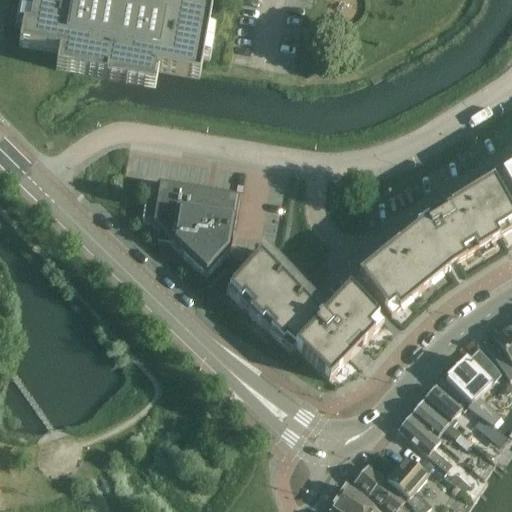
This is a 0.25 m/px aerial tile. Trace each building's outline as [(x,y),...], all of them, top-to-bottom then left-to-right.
[(171,0),(27,0),(27,3),(19,49),(42,53),(58,56),(56,72),(91,78),(147,89),(148,83),(150,72),(199,81),(199,79),(201,66),(208,27),(210,16),(211,13),(208,12),(177,7),(170,5),(171,1),(171,0)] [(511,196),(511,171),(501,179),(511,196)] [(456,268),(511,233),(511,216),(492,184),(451,209),(450,208),(420,226),(394,247),(395,249),(358,279),(391,320),(449,274),(456,268)] [(170,247),(205,282),(229,257),(239,201),(156,187),(149,227),(150,227),(159,236),(161,237),(162,238),(161,242),(170,244),(170,247)] [(327,316),(261,254),(225,293),(227,295),(225,297),(290,358),(295,353),(328,385),(383,327),(348,294),(327,316)] [(496,347),(487,354),(509,388),(511,385),(511,331),(494,343),(496,347)] [(500,381),(494,372),(478,354),(467,364),(465,362),(445,382),(470,408),(467,412),(493,432),(501,422),(478,403),(500,381)] [(435,391),(422,405),(449,429),(451,430),(456,424),(455,422),(461,414),(435,391)] [(422,405),(410,420),(437,443),(444,435),(466,454),(471,448),(451,430),(449,429),(422,405)] [(437,443),(410,420),(397,434),(447,477),(452,471),(433,455),(441,446),(437,443)] [(404,465),(386,486),(407,504),(405,506),(410,511),(429,511),(416,498),(427,485),(404,465)] [(366,471),(353,487),(383,511),(410,511),(405,506),(407,504),(366,471)] [(373,511),(364,503),(346,490),(331,511),(373,511)]
